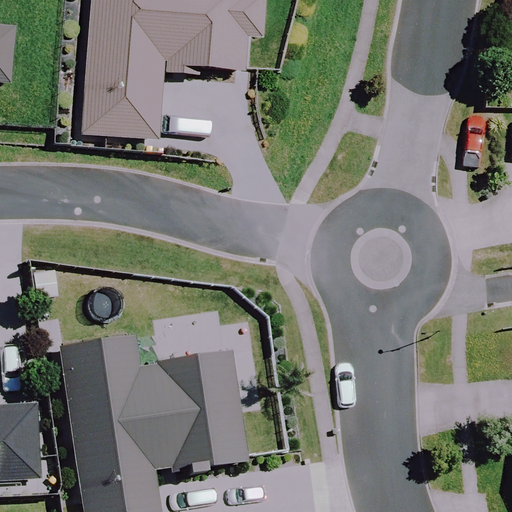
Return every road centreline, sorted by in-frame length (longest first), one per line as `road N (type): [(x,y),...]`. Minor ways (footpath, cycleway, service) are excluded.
road 1 (residential): [(327,250),(144,205),(0,193)]
road 2 (residential): [(388,203),(438,0)]
road 3 (residential): [(392,314),(392,439),(407,511)]
road 4 (residential): [(388,203),(420,217),(439,259),(422,300),(392,314)]
